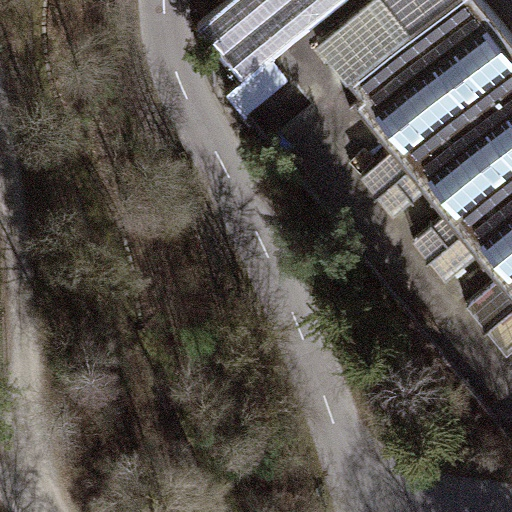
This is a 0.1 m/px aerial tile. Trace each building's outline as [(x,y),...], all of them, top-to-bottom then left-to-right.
[(217,0),(192,21),(235,75),(328,0),(217,0)] [(360,0),(310,41),(338,75),(400,25),(379,0),(360,0)] [(476,244),(497,269),(511,287),(511,46),(474,0),(430,0),(400,25),(338,75),(392,141),(422,178),(443,203),(476,244)] [(275,66),(231,107),(264,143),(309,102),(275,66)] [(383,210),(422,178),(392,141),(352,173),(383,210)] [(440,273),(476,244),(443,203),(407,232),(440,273)] [(501,352),(511,342),(511,287),(497,269),(459,300),(501,352)]
